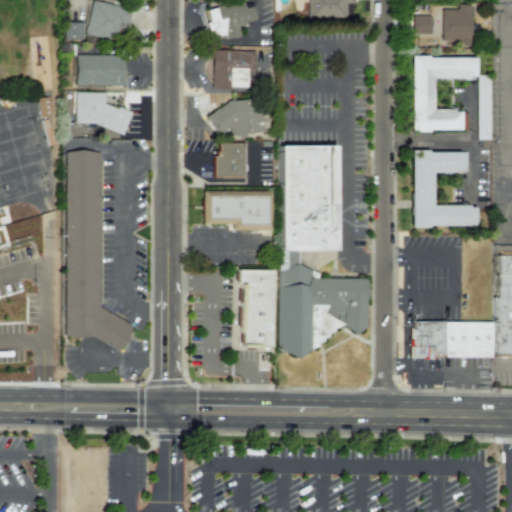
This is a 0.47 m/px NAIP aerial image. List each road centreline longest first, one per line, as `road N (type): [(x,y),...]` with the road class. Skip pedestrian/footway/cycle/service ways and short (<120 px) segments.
road 1 (primary): [(511,414),(0,407)]
road 2 (residential): [(385,413),(385,0)]
road 3 (tertiary): [(168,410),(169,0)]
